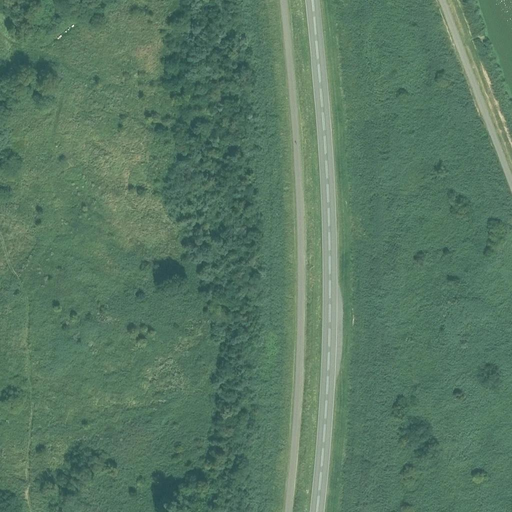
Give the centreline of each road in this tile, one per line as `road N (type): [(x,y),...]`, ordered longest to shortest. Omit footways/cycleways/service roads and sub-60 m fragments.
road 1 (trunk): [(317,511),(329,269),(311,0)]
road 2 (unclassified): [(287,511),(297,217),(280,0)]
road 3 (unclassified): [(511,182),(442,0)]
